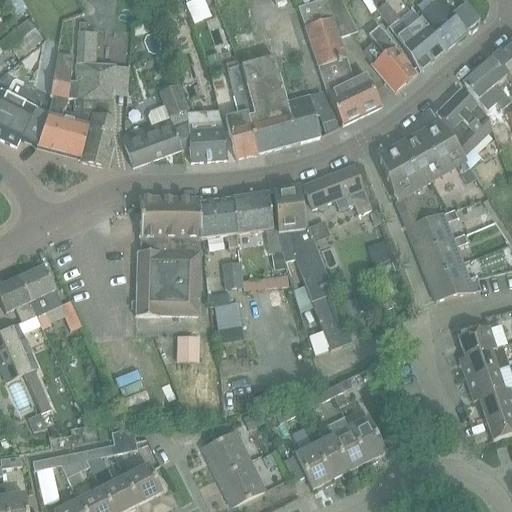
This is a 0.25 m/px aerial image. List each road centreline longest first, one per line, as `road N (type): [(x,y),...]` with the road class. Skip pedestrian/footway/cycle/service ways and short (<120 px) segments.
road 1 (tertiary): [(43,222),(138,190),(326,163),(410,111),(511,21)]
road 2 (residential): [(464,479),(425,312)]
